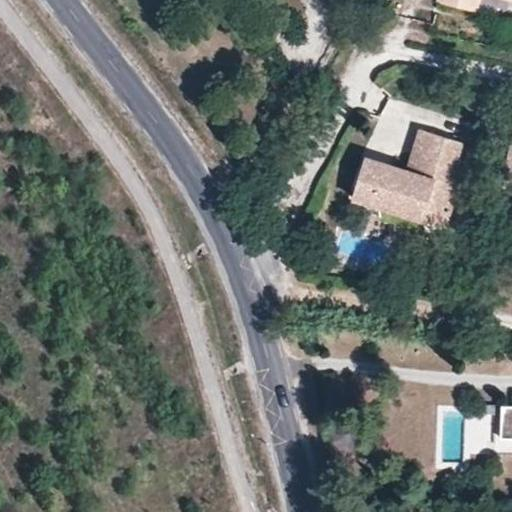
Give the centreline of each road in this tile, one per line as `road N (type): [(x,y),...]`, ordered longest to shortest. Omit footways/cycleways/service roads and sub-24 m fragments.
road 1 (unknown): [(511,328),(247,294),(369,66),(408,56),(511,74)]
road 2 (tertiary): [(310,511),(225,233),(58,0)]
